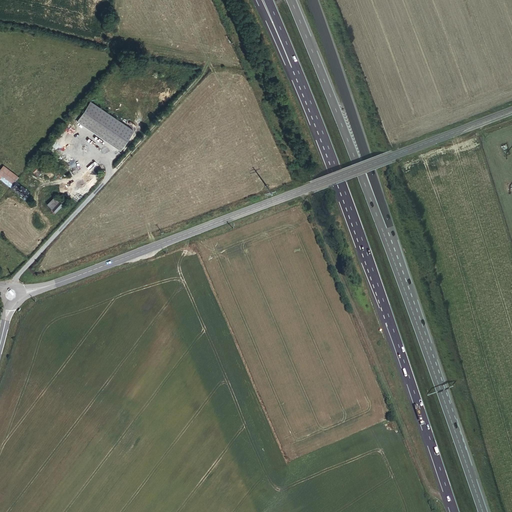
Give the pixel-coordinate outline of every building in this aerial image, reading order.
[(134,130),(90,99),(76,118),(120,149),(134,130)] [(15,179),(0,166),(0,177),(10,185),(15,179)] [(30,192),(15,179),(10,185),(21,194),(20,196),(24,199),(30,192)] [(55,211),(70,195),(66,191),(57,200),(51,207),(55,211)] [(51,207),(57,200),(53,197),(47,204),(51,207)]
